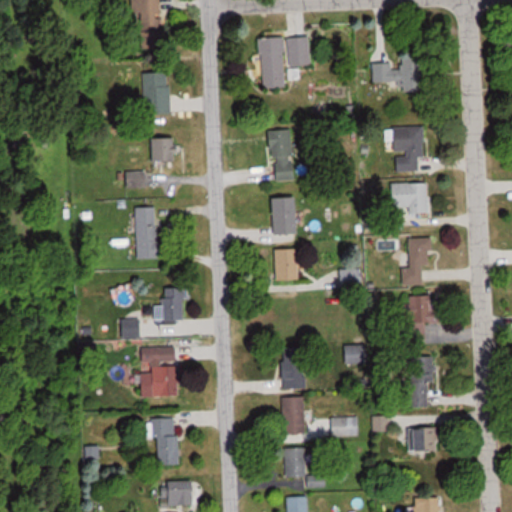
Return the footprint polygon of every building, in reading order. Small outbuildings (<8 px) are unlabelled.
[(162,0),(134,0),(135,17),(141,17),(142,48),(165,47),(162,0)] [(262,39),(265,88),(290,87),(288,67),(313,65),(312,36),(262,39)] [(373,62),(373,82),(404,81),(404,91),(426,91),(425,57),(403,57),(403,66),(393,67),(393,61),(373,62)] [(145,72),(145,114),(171,114),(171,72),(145,72)] [(395,126),(396,171),(427,170),(426,125),(395,126)] [(272,130),(274,179),(296,178),(294,129),(272,130)] [(154,137),(154,160),(181,160),(181,137),(154,137)] [(148,186),(148,172),(128,172),(128,186),(148,186)] [(430,182),(392,182),(392,212),(430,212),(430,182)] [(275,233),(299,233),(299,197),(275,197),(275,233)] [(138,257),(159,257),(159,206),(138,206),(138,257)] [(411,237),(411,283),(425,283),(425,265),(434,265),(434,237),(411,237)] [(301,248),(279,248),(279,278),(301,278),(301,248)] [(342,268),(342,286),(363,286),(363,268),(342,268)] [(156,304),(156,320),(187,320),(186,287),(165,287),(165,304),(156,304)] [(411,294),(411,304),(405,304),(404,337),(441,338),(442,295),(411,294)] [(368,344),(345,344),(345,362),(368,362),(368,344)] [(144,397),(180,396),(179,346),(143,347),(144,397)] [(285,347),(285,387),(305,387),(305,347),(285,347)] [(410,356),(411,406),(430,406),(430,384),(437,384),(436,356),(410,356)] [(307,396),(284,396),(284,433),(307,433),(307,396)] [(179,419),(147,419),(147,437),(159,437),(160,464),(180,464),(179,419)] [(439,451),(439,427),(412,427),(412,451),(439,451)] [(286,476),(307,476),(307,447),(286,447),(286,476)] [(197,504),(196,480),(165,481),(166,505),(197,504)] [(289,511),(308,511),(309,496),(289,496),(289,511)] [(442,511),(442,496),(417,496),(417,511),(442,511)]
